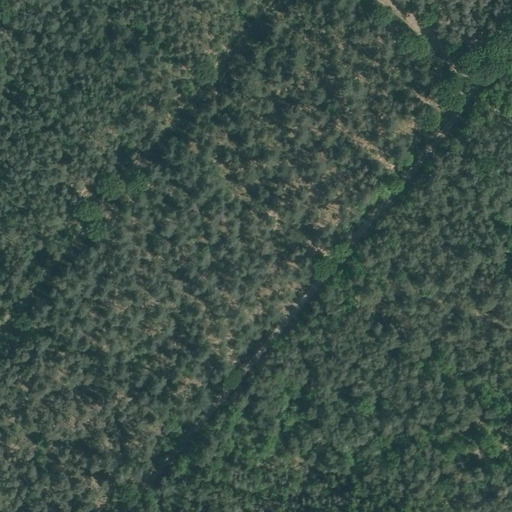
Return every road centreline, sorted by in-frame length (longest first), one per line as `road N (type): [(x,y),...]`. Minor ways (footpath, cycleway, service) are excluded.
road 1 (track): [(477,79),(115,511)]
road 2 (track): [(275,0),(0,331)]
road 3 (track): [(477,79),(381,0)]
